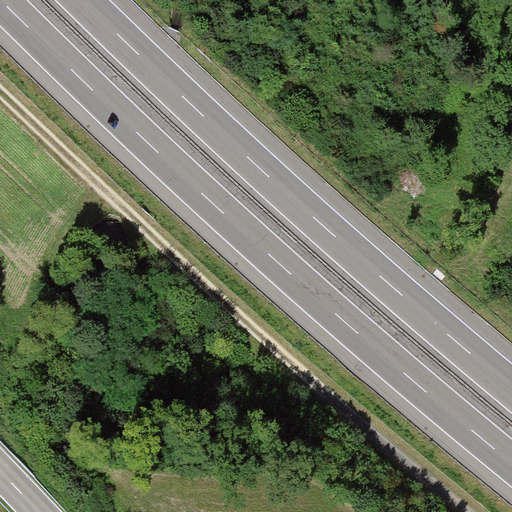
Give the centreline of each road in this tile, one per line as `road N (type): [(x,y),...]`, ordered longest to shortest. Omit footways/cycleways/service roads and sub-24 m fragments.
road 1 (motorway): [(0,0),(276,262),(511,463)]
road 2 (track): [(462,511),(0,96)]
road 3 (motorway): [(511,385),(321,222),(84,0)]
